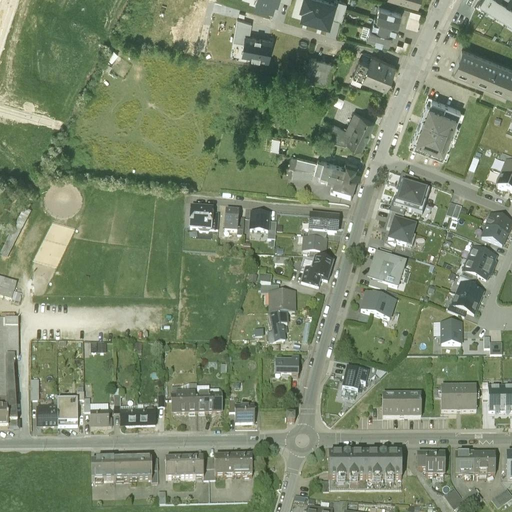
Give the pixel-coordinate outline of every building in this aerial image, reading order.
[(255,0),(254,3),(272,8),(274,1),(277,2),(277,0),(255,0)] [(333,3),(322,0),(303,0),(301,8),(304,8),(302,17),(319,22),(320,18),(329,20),(330,18),(334,3),(333,3)] [(334,3),(330,18),(341,21),(346,4),(334,0),(333,3),(334,3)] [(491,0),(487,7),(497,13),(505,0),(491,0)] [(511,0),(505,0),(497,13),(506,20),(511,10),(511,0)] [(400,13),(378,7),(375,17),(395,23),(397,24),(400,13)] [(411,28),(416,12),(410,10),(406,26),(411,28)] [(416,29),(421,13),(416,12),(411,28),(416,29)] [(395,23),(375,17),(374,17),(371,27),(371,28),(391,33),(392,34),(395,23)] [(245,36),(249,36),(251,23),(237,19),(233,41),(244,43),(245,36)] [(391,33),(371,28),(371,27),(369,27),(366,37),(388,44),(391,33)] [(249,36),(245,36),(244,43),(242,52),(251,54),(251,57),(267,60),(271,40),(249,36)] [(406,52),(409,42),(404,40),(402,45),(397,44),(395,49),(406,52)] [(488,84),(497,63),(462,49),(453,69),(488,84)] [(395,65),(370,54),(367,62),(358,58),(352,73),(385,87),(395,65)] [(334,63),(312,57),(303,78),(327,83),(334,63)] [(488,84),(511,93),(511,69),(497,63),(488,84)] [(429,104),(426,103),(420,117),(421,117),(418,126),(417,125),(411,140),(414,141),(412,146),(442,157),(447,145),(448,145),(456,123),(455,123),(460,111),(430,99),(429,104)] [(374,122),(354,113),(345,130),(344,129),(339,143),(345,144),(346,141),(361,148),(365,139),(367,140),(370,132),(369,132),(374,122)] [(339,143),(344,129),(327,121),(321,138),(339,143)] [(329,171),(331,164),(329,163),(328,166),(316,163),(290,158),(288,169),(292,169),(313,171),(328,175),(329,171)] [(470,173),(475,175),(480,163),(474,161),(470,173)] [(343,167),(331,164),(329,171),(358,179),(361,170),(356,169),(357,166),(345,162),(343,167)] [(511,181),(511,166),(506,164),(500,177),(511,181)] [(311,183),(326,185),(328,179),(329,176),(328,175),(313,171),(292,169),(290,180),(311,183)] [(358,179),(329,171),(328,175),(329,176),(328,179),(339,182),(338,186),(336,185),(335,192),(332,191),(330,197),(351,203),(355,190),(350,189),(351,186),(356,188),(358,179)] [(403,176),(400,185),(416,189),(418,182),(403,176)] [(511,195),(511,181),(500,177),(496,189),(511,195)] [(397,198),(425,206),(429,193),(416,189),(400,185),(398,192),(399,192),(397,198)] [(425,206),(397,198),(395,203),(393,211),(404,214),(421,219),(425,206)] [(457,224),(461,211),(456,209),(451,222),(457,224)] [(212,213),(191,211),(190,232),(197,233),(200,236),(207,236),(210,234),(211,217),(212,213)] [(404,214),(393,211),(391,216),(403,220),(404,214)] [(238,216),(225,215),(224,234),(237,235),(238,221),(238,216)] [(403,220),(391,216),(389,222),(401,226),(403,220)] [(211,217),(210,234),(217,234),(218,218),(211,217)] [(269,219),(251,218),(249,234),(267,236),(268,226),(269,219)] [(506,239),(511,227),(491,218),(486,230),(506,239)] [(337,222),(312,220),(310,235),(310,236),(326,237),(336,238),(337,222)] [(401,226),(389,222),(386,232),(391,234),(387,245),(411,252),(415,240),(412,239),(415,230),(401,226)] [(456,233),(459,225),(453,223),(450,230),(456,233)] [(268,226),(267,236),(267,244),(275,244),(276,226),(268,226)] [(501,251),(506,239),(486,230),(481,242),(501,251)] [(307,242),(303,241),(302,255),(324,257),(325,243),(307,242)] [(467,263),(492,274),(495,267),(493,266),(495,261),(472,252),(467,263)] [(380,254),(378,259),(389,263),(391,257),(380,254)] [(378,259),(376,259),(369,282),(382,287),(381,289),(387,290),(397,293),(405,268),(389,263),(378,259)] [(310,275),(305,273),(300,288),(318,293),(320,285),(327,287),(333,268),(320,264),(314,263),(310,275)] [(489,280),(492,274),(467,263),(462,275),(485,285),(487,280),(489,280)] [(270,280),(259,278),(257,287),(261,287),(261,286),(269,287),(270,280)] [(460,288),(470,292),(472,286),(459,281),(456,287),(460,289),(460,288)] [(387,290),(381,289),(370,285),(368,291),(385,296),(387,290)] [(456,300),(478,309),(482,297),(470,292),(460,288),(460,289),(456,300)] [(1,290),(0,289),(0,299),(11,303),(14,294),(1,290)] [(269,298),(278,298),(278,291),(260,290),(260,299),(269,299),(269,298)] [(278,298),(269,298),(269,299),(269,318),(286,318),(294,318),(294,298),(278,298)] [(360,317),(389,325),(394,307),(366,298),(360,317)] [(466,317),(473,320),(478,309),(456,300),(451,310),(451,311),(466,317)] [(463,323),(466,317),(451,311),(451,310),(449,310),(447,316),(463,323)] [(286,318),(269,319),(273,338),(275,347),(284,345),(282,336),(285,335),(284,332),(281,332),(280,329),(286,329),(286,318)] [(8,427),(17,426),(13,366),(15,366),(14,360),(17,360),(16,322),(0,322),(0,414),(8,414),(8,427)] [(460,328),(432,329),(433,341),(441,341),(441,350),(460,350),(460,328)] [(501,360),(501,348),(489,348),(489,360),(501,360)] [(291,367),(275,366),(275,376),(280,376),(280,380),(291,381),(291,382),(297,382),(298,363),(291,363),(291,367)] [(359,370),(358,376),(368,379),(366,384),(370,385),(375,380),(376,374),(359,370)] [(358,376),(346,373),(341,394),(357,398),(359,389),(365,391),(366,384),(368,379),(358,376)] [(39,405),(39,385),(31,385),(31,405),(39,405)] [(180,392),(171,392),(172,417),(196,417),(196,398),(196,391),(196,389),(189,389),(189,399),(180,399),(180,392)] [(475,416),(475,392),(464,392),(464,391),(452,391),(452,392),(441,392),(441,417),(475,416)] [(511,391),(501,392),(501,417),(504,417),(504,419),(509,419),(509,417),(511,416),(511,391)] [(501,392),(487,392),(487,405),(487,417),(494,417),(494,419),(499,419),(499,417),(501,417),(501,392)] [(209,398),(196,398),(196,417),(221,416),(220,398),(218,398),(209,398)] [(420,422),(420,399),(382,400),(382,422),(420,422)] [(57,404),(57,413),(58,431),(77,431),(77,405),(77,403),(57,404)] [(46,413),(37,413),(37,432),(58,431),(57,413),(54,413),(52,411),(48,411),(46,413)] [(120,411),(120,417),(120,431),(138,431),(137,415),(137,411),(120,411)] [(235,417),(235,428),(254,428),(253,411),(234,411),(235,417)] [(8,427),(8,414),(0,414),(0,433),(8,433),(8,427)] [(155,414),(137,415),(138,431),(155,430),(155,414)] [(108,415),(90,416),(90,431),(111,431),(111,423),(108,423),(108,415)] [(364,484),(363,460),(350,460),(350,459),(343,459),(343,460),(328,461),(328,485),(364,484)] [(364,484),(401,484),(400,460),(385,460),(385,459),(379,459),(379,460),(363,460),(364,484)] [(444,459),(416,459),(416,471),(418,474),(425,474),(425,480),(444,480),(444,459)] [(464,476),(473,476),(473,459),(468,459),(455,459),(455,479),(464,479),(464,476)] [(473,459),(473,476),(473,479),(479,479),(479,477),(486,477),(486,479),(494,479),(494,459),(473,459)] [(251,481),(251,462),(214,462),(215,480),(224,480),(224,482),(234,481),(234,480),(241,480),(241,481),(251,481)] [(151,484),(151,463),(113,464),(114,484),(151,484)] [(202,482),(202,463),(165,463),(166,483),(202,482)] [(114,484),(113,464),(90,465),(91,485),(114,484)] [(364,484),(328,485),(328,495),(401,494),(401,484),(364,484)] [(462,504),(453,492),(444,499),(453,511),(456,511),(464,507),(462,504)] [(495,511),(498,511),(511,502),(506,494),(491,504),(495,511)] [(470,511),(481,504),(474,495),(462,504),(464,507),(467,511),(470,511)]
